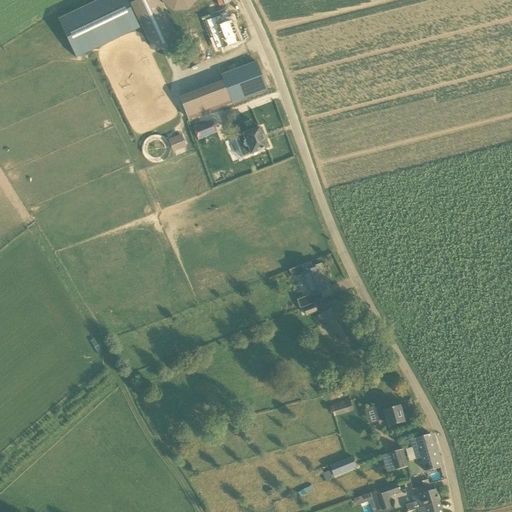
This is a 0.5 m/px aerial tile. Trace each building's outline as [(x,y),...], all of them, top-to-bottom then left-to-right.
[(102,0),(59,19),(76,57),(93,50),(140,29),(127,0),(102,0)] [(156,0),(139,0),(132,4),(153,49),(175,39),(156,0)] [(163,0),(163,1),(168,6),(174,10),(181,11),(188,9),(193,5),(196,0),(163,0)] [(227,13),(207,20),(212,36),(217,49),(224,46),(224,47),(225,48),(241,42),(232,20),(230,21),(227,13)] [(255,62),(221,75),(223,81),(232,103),(267,90),(263,80),(256,61),(255,62)] [(194,128),(199,140),(217,132),(212,121),(194,128)] [(244,134),(244,135),(239,137),(241,144),(245,143),(246,146),(239,149),(242,158),(252,154),(268,148),(260,128),(244,134)] [(185,146),(181,136),(170,140),(174,150),(185,146)] [(301,265),(312,295),(326,290),(325,287),(330,285),(322,263),(312,267),(310,262),(301,265)] [(313,303),(310,295),(299,299),(302,308),(313,303)] [(306,316),(317,311),(314,303),(303,308),(303,309),(299,310),(302,316),(306,315),(306,316)] [(352,320),(348,322),(338,305),(318,316),(323,324),(327,322),(334,335),(336,334),(341,343),(359,332),(352,320)] [(331,405),(334,416),(353,411),(350,400),(331,405)] [(373,408),(376,421),(387,419),(389,426),(405,422),(401,406),(387,410),(385,404),(373,408)] [(441,468),(431,435),(431,434),(400,442),(402,447),(410,444),(411,448),(413,448),(416,459),(422,457),(425,472),(441,468)] [(408,467),(403,449),(391,453),(396,470),(408,467)] [(353,457),(330,466),(334,477),(340,475),(342,480),(351,476),(349,471),(357,467),(353,457)] [(382,511),(390,508),(387,501),(391,494),(400,491),(397,483),(375,491),(382,511)] [(418,509),(439,502),(435,489),(413,496),(415,502),(416,502),(419,508),(418,508),(418,509)] [(418,509),(418,511),(442,511),(439,502),(418,509)]
